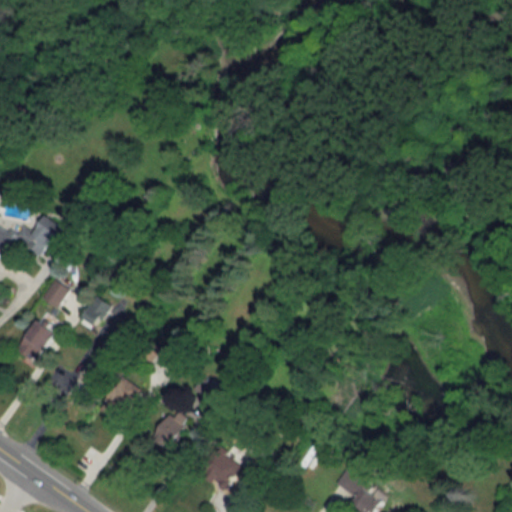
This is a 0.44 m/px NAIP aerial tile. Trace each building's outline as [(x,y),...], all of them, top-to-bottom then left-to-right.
[(43,254),(50,241),(65,248),(75,230),(47,216),(38,232),(23,224),(19,233),(0,223),(0,241),(16,250),(20,242),(43,254)] [(71,288),(56,279),(45,297),(59,306),(71,288)] [(82,319),(92,329),(112,306),(101,297),(82,319)] [(59,331),(41,319),(21,348),(39,361),(59,331)] [(174,350),(185,357),(191,348),(181,341),(178,345),(178,344),(174,350)] [(87,368),(94,372),(77,399),(90,406),(122,356),(102,344),(87,368)] [(123,421),(144,388),(125,376),(104,409),(123,421)] [(174,410),(157,439),(175,450),(192,421),(174,410)] [(304,462),(314,467),(325,446),(315,440),(304,462)] [(258,486),(271,462),(257,454),(251,464),(219,446),(204,471),(229,486),(236,473),(258,486)] [(372,511),(377,511),(386,501),(367,488),(371,483),(350,469),(339,484),(358,497),(355,500),(372,511)]
